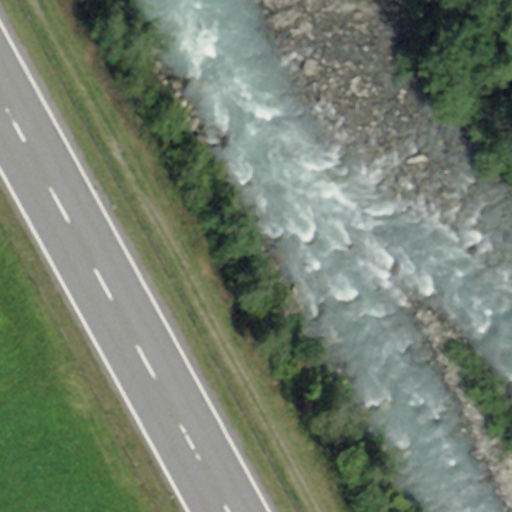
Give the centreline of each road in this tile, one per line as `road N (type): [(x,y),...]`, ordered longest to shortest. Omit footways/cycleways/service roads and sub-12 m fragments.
road 1 (track): [(44,0),(324,511)]
road 2 (primary): [(222,511),(0,105)]
